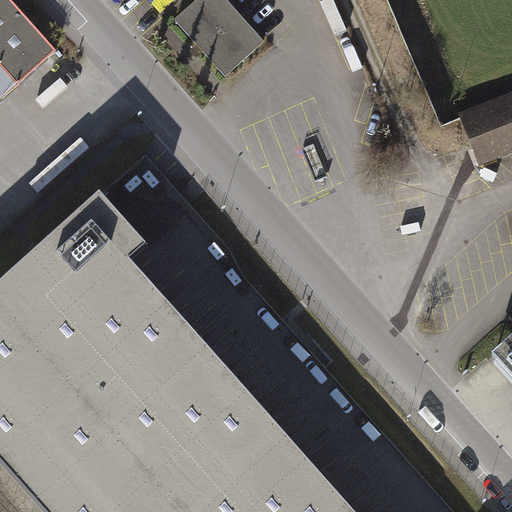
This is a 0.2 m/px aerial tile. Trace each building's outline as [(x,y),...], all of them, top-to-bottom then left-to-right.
[(9,0),(0,0),(0,65),(19,86),(57,52),(9,0)] [(225,0),(200,0),(176,22),(225,77),(264,43),(225,0)] [(511,99),(462,119),(480,164),(511,151),(511,99)] [(447,156),(457,175),(468,169),(457,150),(447,156)] [(100,196),(0,284),(0,466),(41,511),(352,511),(130,263),(147,248),(100,196)] [(511,339),(492,358),(511,380),(511,339)]
